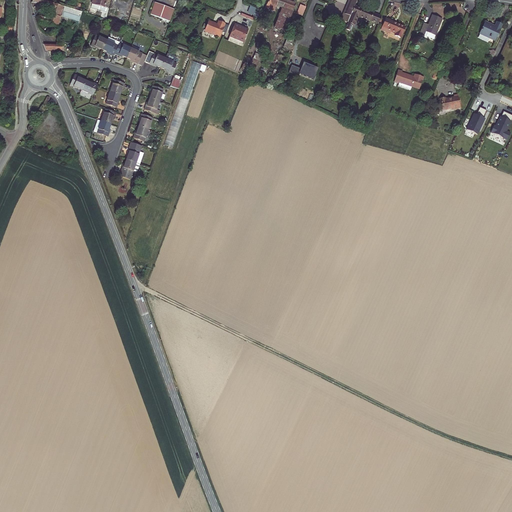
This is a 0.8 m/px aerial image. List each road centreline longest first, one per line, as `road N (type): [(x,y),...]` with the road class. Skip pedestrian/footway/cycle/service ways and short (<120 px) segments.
road 1 (secondary): [(216,511),(61,99)]
road 2 (residential): [(112,161),(134,79),(91,62),(51,68)]
